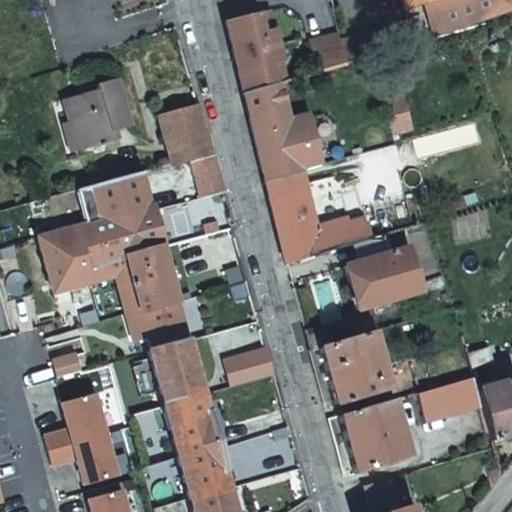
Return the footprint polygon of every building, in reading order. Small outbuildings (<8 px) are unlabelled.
[(511,0),(398,0),(402,10),(419,4),(432,41),(433,40),(462,32),(511,18),(511,0)] [(272,28),(267,9),(256,12),(261,31),(272,28)] [(256,12),(223,20),(228,40),(232,39),(234,49),(231,50),(232,57),(276,45),(272,28),(261,31),(256,12)] [(339,40),(337,34),(307,42),(316,72),(331,68),(345,65),(339,40)] [(359,35),(339,40),(345,65),(366,59),(359,35)] [(281,63),(276,45),(232,57),(234,63),(237,62),(240,71),(236,72),(242,93),(274,84),(269,66),(281,63)] [(278,83),(285,81),(281,63),(269,66),(274,84),(278,83)] [(274,84),(242,93),(260,168),(263,181),(300,172),(300,170),(287,120),(278,83),(274,84)] [(69,124),(77,152),(116,141),(114,132),(130,127),(117,84),(97,90),(99,95),(64,106),(69,124)] [(381,102),(391,135),(412,129),(403,96),(381,102)] [(211,155),(197,106),(160,116),(173,166),(192,161),(211,155)] [(287,120),(300,170),(319,165),(306,116),(287,120)] [(69,154),(77,152),(69,124),(61,125),(69,154)] [(215,168),(211,155),(192,161),(202,197),(221,192),(215,168)] [(313,227),(300,172),(263,181),(284,264),(320,254),(313,227)] [(140,175),(76,192),(85,226),(37,239),(52,295),(97,283),(115,278),(122,305),(125,318),(133,343),(147,339),(151,353),(188,343),(161,250),(163,250),(152,208),(150,209),(140,175)] [(313,227),(320,254),(348,246),(369,240),(364,221),(349,225),(347,219),(313,227)] [(369,240),(348,246),(354,266),(342,268),(354,311),(418,292),(406,251),(390,255),(384,236),(369,240)] [(300,325),(305,344),(323,339),(318,320),(300,325)] [(324,345),(316,347),(334,407),(387,393),(369,332),(324,345)] [(147,354),(149,360),(158,393),(159,397),(164,397),(166,404),(162,406),(162,408),(202,397),(188,343),(151,353),(147,354)] [(273,377),(266,352),(223,364),(230,389),(273,377)] [(476,352),(464,355),(469,372),(481,368),(476,352)] [(50,363),(55,380),(79,373),(74,357),(50,363)] [(158,393),(149,360),(141,362),(142,366),(132,369),(140,398),(158,393)] [(475,391),(471,379),(416,395),(422,416),(477,400),(475,391)] [(480,410),(489,441),(511,434),(511,380),(487,388),(475,391),(477,400),(480,410)] [(66,432),(41,439),(45,453),(104,436),(93,395),(58,405),(66,432)] [(217,450),(202,397),(162,408),(177,461),(217,450)] [(389,402),(337,416),(354,475),(406,459),(389,402)] [(104,436),(45,453),(49,467),(74,460),(81,487),(116,477),(104,436)] [(228,490),(226,483),(217,450),(177,461),(188,501),(228,490)] [(406,511),(405,505),(400,507),(391,476),(361,484),(368,511),(406,511)] [(233,511),(228,490),(188,501),(189,503),(191,503),(194,503),(196,510),(191,511),(233,511)] [(124,511),(119,491),(85,501),(88,511),(124,511)]
